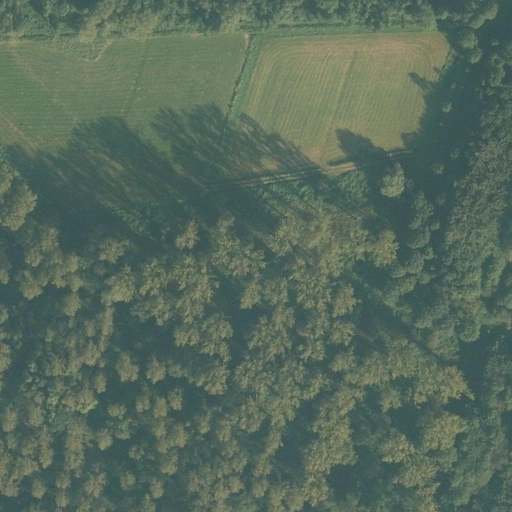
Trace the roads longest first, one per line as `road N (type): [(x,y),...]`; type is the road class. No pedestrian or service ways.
road 1 (track): [(476,320),(390,297),(484,0)]
road 2 (track): [(435,155),(409,153),(212,191)]
